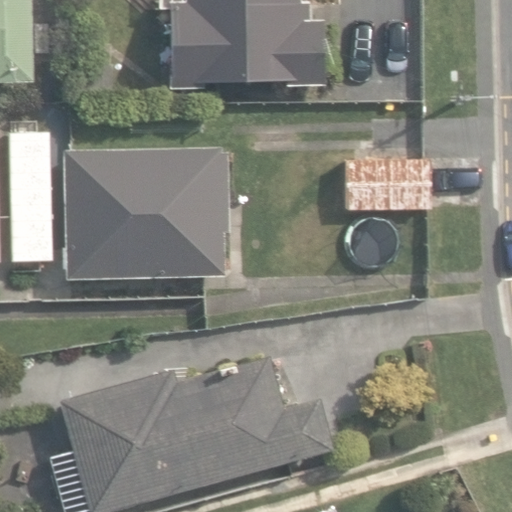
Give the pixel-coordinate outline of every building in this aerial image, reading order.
[(0,0),(0,81),(32,81),(29,0),(0,0)] [(168,1),(171,87),(327,84),(325,18),(311,18),(311,2),(302,2),(301,0),(186,0),(187,1),(168,1)] [(78,87),(110,89),(111,63),(80,61),(78,87)] [(0,142),(30,143),(30,114),(0,114),(0,142)] [(63,149),(66,277),(206,274),(224,274),(224,231),(231,231),(229,151),(223,151),(222,145),(63,149)] [(346,158),(348,210),(430,208),(428,156),(346,158)] [(51,456),(66,511),(74,511),(89,508),(89,511),(92,511),(332,447),(318,395),(283,405),(270,360),(269,354),(177,380),(173,366),(59,397),(60,404),(73,450),(51,456)]
